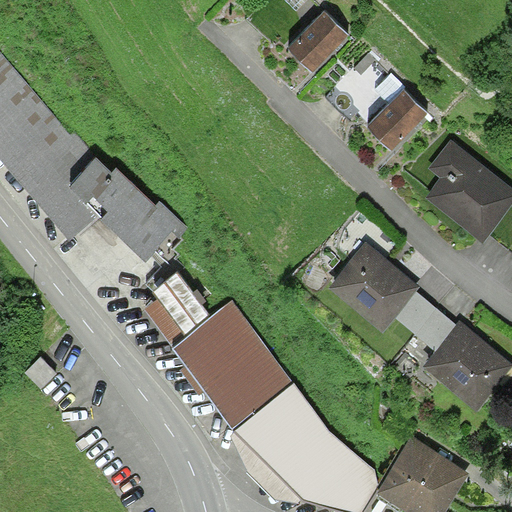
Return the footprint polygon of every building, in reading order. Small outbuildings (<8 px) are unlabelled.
[(285,0),(296,10),(306,0),(285,0)] [(325,13),(288,49),(313,74),(350,38),(325,13)] [(71,135),(0,51),(0,158),(72,242),(100,216),(147,262),(152,257),(163,267),(168,262),(178,252),(174,249),(183,240),(179,236),(188,227),(160,201),(156,206),(117,168),(113,173),(76,131),(71,135)] [(389,97),(368,118),(391,141),(413,118),(426,106),(391,71),(377,85),(389,97)] [(442,172),(429,189),(464,217),(485,233),(511,197),(511,183),(451,136),(431,163),(442,172)] [(394,318),(416,291),(420,286),(365,242),(328,288),(382,333),(394,318)] [(175,348),(212,317),(178,272),(168,262),(163,267),(146,284),(154,292),(160,299),(146,310),(175,348)] [(394,318),(439,349),(457,327),(416,291),(394,318)] [(212,317),(175,348),(236,430),(294,383),(234,301),(212,317)] [(439,349),(425,366),(477,409),(511,367),(511,363),(461,322),(457,327),(439,349)] [(40,354),(27,366),(41,381),(54,369),(40,354)] [(294,383),(236,430),(231,435),(248,473),(276,501),(299,504),(303,500),(345,511),(364,511),(378,483),(375,469),(331,432),(294,383)] [(415,438),(380,492),(409,511),(410,511),(445,511),(471,474),(415,438)]
